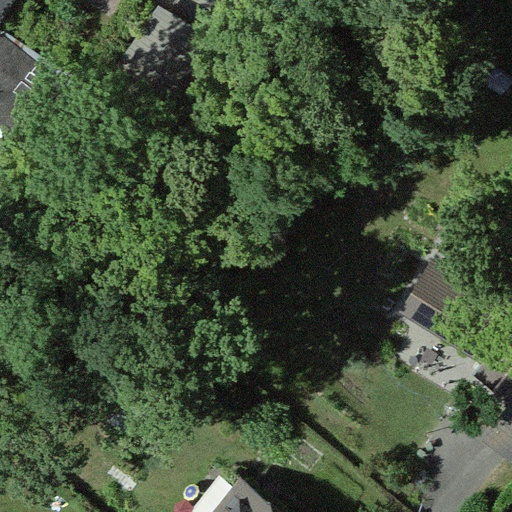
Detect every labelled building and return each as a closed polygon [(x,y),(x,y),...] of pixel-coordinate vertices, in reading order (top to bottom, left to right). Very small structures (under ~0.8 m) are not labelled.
[(0,0),(0,15),(8,0),(0,0)] [(234,44),(160,0),(153,0),(97,84),(150,122),(159,111),(182,128),(231,61),(227,57),(234,44)] [(0,29),(0,119),(18,135),(63,79),(0,29)] [(511,302),(432,255),(400,301),(486,358),(476,370),(511,399),(511,302)] [(291,511),(237,468),(201,511),(291,511)]
